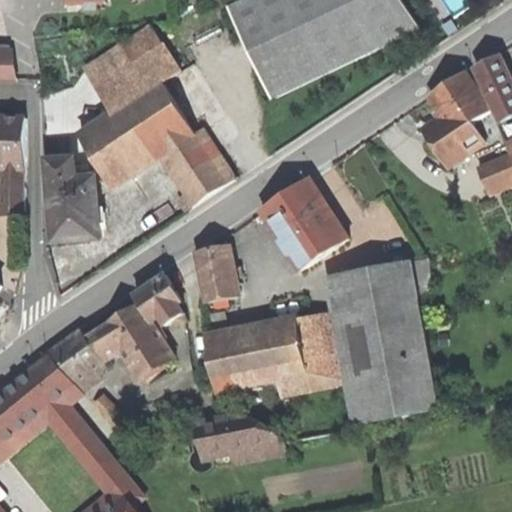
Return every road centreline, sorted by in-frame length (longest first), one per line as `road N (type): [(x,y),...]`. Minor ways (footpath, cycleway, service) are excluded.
road 1 (residential): [(511,24),(182,244)]
road 2 (residential): [(40,341),(34,110),(0,100)]
road 3 (residential): [(182,244),(40,341)]
road 4 (residential): [(182,244),(204,379)]
road 5 (unknown): [(312,157),(387,264)]
